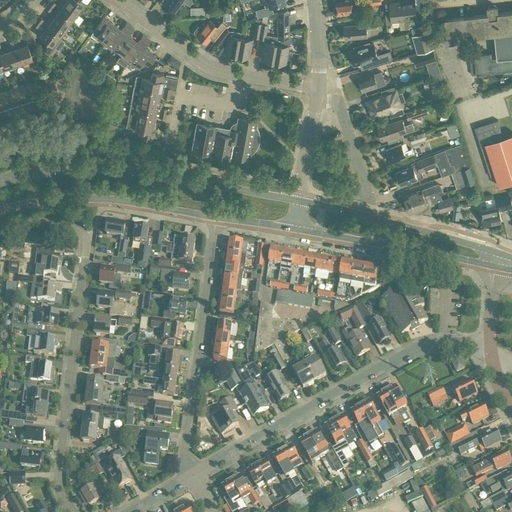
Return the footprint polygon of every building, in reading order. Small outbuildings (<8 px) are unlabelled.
[(51,0),(49,0),(47,3),(72,22),(78,14),(61,1),(58,5),(51,0)] [(62,0),(61,1),(78,14),(85,5),(78,0),(62,0)] [(164,0),(163,2),(165,3),(164,5),(170,9),(171,8),(173,9),(180,0),(164,0)] [(268,6),(257,9),(259,16),(272,12),(270,6),(284,1),(284,0),(259,0),(260,3),(266,1),(268,6)] [(335,4),(333,6),(334,13),(336,15),(337,15),(356,13),(356,11),(360,11),(359,2),(352,2),(351,1),(349,1),(348,0),(344,0),(344,1),(335,2),(335,4)] [(414,0),(402,1),(405,29),(410,29),(409,20),(416,19),(417,21),(423,21),(422,10),(416,10),(414,0)] [(390,13),(385,14),(386,25),(392,24),(392,22),(399,21),(400,30),(405,29),(402,1),(389,3),(390,13)] [(47,3),(44,7),(52,13),(49,17),(66,30),(72,22),(47,3)] [(511,11),(497,13),(496,6),(487,7),(488,14),(445,19),(446,29),(443,29),(445,43),(454,42),(453,32),(475,30),(475,35),(490,33),(492,53),(474,55),(476,74),(511,70),(511,11)] [(286,9),(277,12),(277,36),(277,38),(288,38),(288,36),(288,19),(290,19),(289,15),(288,15),(286,9)] [(38,15),(35,20),(60,38),(66,30),(49,17),(46,21),(38,15)] [(359,24),(344,26),(345,39),(367,37),(366,28),(376,27),(375,17),(359,19),(359,24)] [(103,18),(89,36),(93,39),(95,37),(103,44),(116,27),(103,18)] [(35,20),(32,24),(40,30),(36,34),(43,39),(44,44),(41,48),(51,55),(56,49),(58,50),(58,49),(63,42),(64,42),(60,38),(35,20)] [(197,26),(193,31),(194,33),(196,35),(205,42),(212,33),(217,37),(224,28),(226,25),(222,22),(221,21),(217,26),(209,20),(207,22),(202,28),(199,26),(197,26)] [(116,27),(103,44),(111,50),(126,30),(130,25),(126,22),(120,30),(116,27)] [(255,22),(252,36),(258,37),(261,23),(255,22)] [(261,23),(258,37),(264,38),(265,34),(267,24),(261,23)] [(126,30),(111,50),(119,56),(132,39),(128,36),(134,28),(130,25),(126,30)] [(217,37),(213,41),(218,45),(229,32),(224,28),(217,37)] [(227,35),(224,53),(236,55),(239,37),(240,32),(230,30),(229,32),(229,35),(227,35)] [(428,32),(419,35),(420,40),(424,50),(424,51),(433,48),(428,32)] [(17,34),(13,35),(22,65),(32,61),(33,65),(41,62),(38,52),(30,55),(26,41),(21,43),(17,34)] [(119,56),(116,60),(116,61),(117,60),(124,66),(124,67),(128,62),(146,37),(142,34),(136,42),(132,39),(119,56)] [(264,41),(260,59),(273,61),(277,38),(277,36),(265,34),(264,38),(264,41)] [(11,46),(6,48),(13,68),(22,65),(13,35),(8,37),(11,46)] [(277,38),(273,61),(285,63),(286,57),(290,58),(291,51),(287,51),(290,36),(288,36),(288,38),(277,38)] [(146,37),(128,62),(136,69),(142,61),(148,66),(155,57),(144,48),(150,40),(146,37)] [(239,37),(236,55),(248,57),(252,39),(239,37)] [(369,42),(356,46),(357,48),(351,50),(351,52),(349,53),(352,62),(354,62),(355,63),(360,62),(362,68),(392,59),(389,52),(377,55),(374,43),(370,44),(369,42)] [(0,46),(0,62),(3,71),(13,68),(6,48),(1,49),(0,46)] [(436,59),(426,63),(430,75),(432,75),(440,72),(436,59)] [(402,66),(394,69),(398,80),(406,77),(402,66)] [(373,74),(359,79),(360,80),(363,91),(378,86),(385,84),(381,71),(379,72),(373,74)] [(135,76),(133,87),(160,92),(163,92),(174,95),(177,79),(177,77),(166,75),(165,77),(163,77),(163,75),(151,72),(150,79),(135,76)] [(427,79),(408,86),(412,96),(431,90),(427,79)] [(383,95),(367,101),(373,117),(389,111),(402,106),(400,103),(397,94),(394,87),(395,87),(395,86),(381,91),(383,95)] [(160,92),(133,87),(131,97),(158,102),(158,101),(160,92)] [(131,97),(129,107),(166,114),(167,109),(161,107),(162,102),(158,101),(158,102),(131,97)] [(36,100),(30,102),(34,113),(40,111),(36,100)] [(34,113),(30,102),(24,104),(28,115),(34,113)] [(28,115),(24,104),(19,106),(22,117),(28,115)] [(22,117),(19,106),(13,108),(17,119),(22,117)] [(426,106),(405,113),(408,120),(428,113),(426,106)] [(129,107),(128,117),(154,122),(155,117),(165,118),(166,114),(129,107)] [(17,119),(13,108),(7,110),(11,121),(17,119)] [(11,121),(7,110),(2,111),(5,123),(11,121)] [(128,117),(126,127),(139,130),(138,138),(152,141),(154,132),(152,132),(154,122),(128,117)] [(259,144),(259,141),(260,138),(260,135),(259,132),(258,129),(256,126),(257,120),(237,117),(235,130),(230,156),(231,156),(250,159),(252,153),(254,151),(256,149),(257,146),(259,144)] [(401,119),(377,128),(382,140),(387,138),(389,143),(404,137),(402,133),(414,129),(411,122),(404,125),(401,119)] [(511,133),(503,137),(498,120),(474,127),(491,177),(496,175),(500,186),(504,184),(511,181),(511,133)] [(211,155),(216,126),(196,123),(191,151),(210,155),(211,155)] [(230,156),(235,130),(230,129),(216,126),(211,155),(210,155),(210,156),(230,160),(231,156),(230,156)] [(423,132),(409,136),(411,143),(425,139),(423,132)] [(401,144),(385,150),(390,162),(399,159),(399,160),(411,155),(414,154),(412,148),(409,149),(404,151),(401,144)] [(471,167),(463,144),(446,149),(411,163),(413,166),(396,172),(401,186),(424,177),(422,171),(438,165),(442,176),(452,172),(453,173),(471,167)] [(471,167),(461,170),(463,177),(466,185),(476,182),(471,167)] [(426,188),(404,197),(407,205),(430,195),(429,194),(436,191),(437,194),(439,194),(443,192),(440,184),(438,183),(426,188)] [(430,195),(407,205),(410,213),(433,204),(433,203),(437,201),(440,212),(453,208),(452,205),(450,196),(441,199),(439,194),(437,194),(436,191),(429,194),(430,195)] [(498,206),(480,210),(484,226),(501,222),(499,211),(511,207),(511,204),(509,194),(496,197),(498,206)] [(108,223),(106,235),(123,238),(125,226),(108,223)] [(136,228),(134,242),(146,245),(149,230),(136,228)] [(151,246),(151,247),(167,249),(173,249),(179,250),(194,252),(195,240),(174,237),(174,244),(167,244),(162,243),(163,235),(153,233),(152,240),(151,246)] [(121,242),(119,254),(126,255),(128,243),(121,242)] [(226,246),(225,254),(246,257),(248,245),(229,242),(229,247),(226,246)] [(257,245),(256,258),(263,259),(265,246),(257,245)] [(271,250),(269,263),(281,266),(284,249),(276,248),(276,251),(271,250)] [(141,249),(138,264),(148,266),(150,250),(141,249)] [(173,255),(172,261),(172,262),(178,262),(179,263),(192,264),(194,252),(179,250),(173,249),(173,255)] [(281,266),(280,270),(288,271),(289,273),(292,273),(295,254),(291,253),(291,251),(284,249),(281,266)] [(37,250),(33,279),(44,280),(44,275),(57,276),(60,256),(54,255),(54,252),(37,250)] [(225,254),(224,262),(226,262),(226,266),(245,269),(246,257),(225,254)] [(295,254),(293,268),(304,270),(307,256),(295,254)] [(307,256),(304,270),(311,271),(310,275),(316,276),(316,272),(319,259),(307,256)] [(319,259),(316,272),(328,274),(331,258),(323,257),(323,259),(319,259)] [(256,258),(255,266),(262,267),(263,259),(256,258)] [(331,258),(328,274),(335,275),(334,281),(339,283),(342,265),(343,263),(338,262),(338,259),(331,258)] [(160,260),(159,267),(171,269),(172,261),(160,260)] [(9,263),(8,272),(19,273),(20,264),(9,263)] [(339,283),(339,284),(351,286),(354,267),(342,265),(339,283)] [(102,270),(100,284),(110,285),(109,291),(119,292),(121,277),(115,276),(115,274),(131,276),(132,268),(116,266),(115,272),(115,271),(102,270)] [(222,277),(224,278),(243,281),(245,269),(226,266),(225,270),(223,270),(222,277)] [(354,267),(351,286),(363,288),(366,269),(354,267)] [(175,277),(176,270),(154,268),(153,275),(163,276),(162,283),(174,284),(173,291),(188,293),(189,291),(191,291),(192,285),(189,284),(190,279),(175,277)] [(366,269),(363,288),(374,290),(376,290),(389,283),(378,272),(366,269)] [(223,290),(237,292),(242,292),(243,281),(224,278),(223,290)] [(33,279),(30,299),(54,302),(55,295),(61,295),(62,288),(43,286),(44,280),(33,279)] [(272,280),(266,279),(266,287),(270,287),(277,288),(277,284),(271,282),(272,280)] [(220,294),(218,301),(235,303),(237,292),(223,290),(222,294),(220,294)] [(391,294),(381,299),(402,335),(411,330),(412,332),(420,327),(419,325),(428,320),(421,308),(424,306),(421,301),(418,303),(414,295),(405,300),(399,291),(391,295),(391,294)] [(116,292),(115,299),(130,301),(131,294),(116,292)] [(278,292),(276,303),(311,310),(314,299),(278,292)] [(99,294),(97,309),(110,310),(109,316),(123,318),(125,306),(113,304),(114,296),(99,294)] [(7,308),(6,314),(13,315),(12,328),(26,330),(27,325),(17,324),(19,302),(15,301),(14,309),(7,308)] [(164,313),(163,319),(175,321),(176,315),(185,316),(187,303),(172,301),(170,313),(164,313)] [(218,301),(217,309),(220,309),(219,314),(233,316),(235,303),(218,301)] [(261,302),(255,353),(259,354),(299,332),(304,329),(299,321),(295,323),(271,320),(273,309),(261,302)] [(362,305),(357,308),(366,327),(369,326),(380,345),(391,338),(380,319),(374,323),(367,310),(365,311),(362,305)] [(29,325),(28,331),(50,333),(50,329),(56,329),(58,315),(46,314),(47,307),(36,306),(34,326),(29,325)] [(359,315),(352,318),(358,331),(365,327),(359,315)] [(119,319),(118,326),(131,327),(131,320),(119,319)] [(153,319),(151,328),(157,329),(164,330),(162,341),(162,347),(174,348),(175,343),(181,344),(184,328),(169,326),(169,321),(159,320),(153,319)] [(96,321),(94,334),(109,336),(110,330),(115,331),(116,324),(111,324),(111,322),(96,321)] [(218,324),(217,336),(230,338),(232,326),(218,324)] [(351,327),(343,332),(347,340),(357,358),(370,351),(360,332),(355,335),(351,327)] [(307,329),(301,332),(307,344),(313,340),(307,329)] [(333,330),(327,333),(331,339),(337,335),(333,330)] [(27,331),(26,338),(35,339),(34,353),(53,356),(54,348),(57,349),(58,341),(55,341),(49,340),(41,339),(42,333),(27,331)] [(248,347),(247,352),(254,353),(256,341),(254,341),(254,335),(250,334),(249,341),(248,347)] [(213,340),(212,348),(229,350),(230,343),(233,343),(234,338),(230,338),(217,336),(216,340),(213,340)] [(93,345),(92,357),(114,360),(116,348),(123,349),(123,343),(106,341),(105,347),(93,345)] [(284,341),(275,347),(284,364),(290,361),(285,351),(288,349),(284,341)] [(326,342),(320,345),(334,371),(346,364),(338,349),(332,352),(326,342)] [(149,348),(148,357),(161,358),(160,360),(167,361),(166,368),(178,370),(180,356),(168,355),(162,354),(162,349),(149,348)] [(212,348),(211,355),(214,356),(213,360),(227,362),(229,350),(212,348)] [(279,356),(272,360),(280,372),(286,369),(279,356)] [(89,359),(88,367),(90,367),(90,369),(103,370),(106,371),(108,371),(107,377),(119,379),(120,372),(113,371),(114,360),(92,357),(91,359),(89,359)] [(26,358),(25,364),(32,365),(30,380),(38,381),(38,382),(45,382),(44,385),(52,386),(54,370),(52,370),(52,367),(40,366),(41,359),(26,358)] [(309,358),(303,361),(315,382),(326,376),(316,358),(311,361),(309,358)] [(459,359),(452,363),(457,373),(465,369),(459,359)] [(298,369),(293,371),(303,389),(315,382),(303,361),(296,365),(298,369)] [(253,365),(236,370),(244,384),(261,413),(268,409),(267,407),(269,406),(269,405),(263,395),(264,392),(263,389),(258,391),(255,386),(254,386),(248,377),(252,375),(254,379),(260,376),(253,365)] [(154,367),(154,373),(161,374),(160,381),(176,383),(178,370),(166,368),(154,367)] [(267,370),(262,373),(265,379),(270,376),(267,370)] [(233,371),(223,377),(231,391),(236,389),(253,418),(261,413),(244,384),(241,386),(233,371)] [(278,373),(266,380),(279,403),(291,396),(278,373)] [(143,378),(142,385),(163,388),(162,395),(174,397),(174,396),(177,397),(178,390),(175,389),(176,383),(160,381),(153,380),(143,378)] [(89,380),(87,393),(106,396),(106,389),(103,389),(103,382),(89,380)] [(454,392),(452,392),(455,397),(457,396),(460,403),(477,395),(470,380),(453,389),(454,392)] [(387,391),(386,392),(400,417),(405,425),(410,421),(406,413),(407,413),(405,408),(406,407),(395,387),(394,387),(393,386),(391,386),(387,388),(386,390),(387,391)] [(25,387),(23,404),(30,405),(47,407),(49,395),(42,394),(36,393),(37,388),(25,387)] [(442,388),(428,395),(434,408),(448,401),(442,388)] [(141,392),(140,398),(146,398),(154,399),(155,392),(143,391),(141,392)] [(386,392),(377,397),(386,412),(389,417),(391,416),(393,421),(395,420),(400,417),(386,392)] [(84,398),(83,405),(86,406),(91,407),(100,407),(101,401),(108,402),(109,396),(106,396),(87,393),(87,398),(84,398)] [(127,396),(126,404),(145,406),(146,398),(140,398),(127,396)] [(225,413),(212,420),(221,435),(238,425),(232,414),(237,411),(230,399),(220,405),(225,413)] [(369,402),(360,407),(379,439),(384,436),(377,425),(381,423),(369,402)] [(148,403),(147,409),(156,411),(155,418),(158,419),(157,422),(170,424),(170,420),(171,420),(173,407),(157,404),(157,405),(148,403)] [(18,414),(16,423),(24,423),(27,424),(28,418),(31,418),(45,420),(47,407),(30,405),(23,404),(22,415),(18,414)] [(473,408),(459,416),(462,422),(470,419),(473,425),(488,418),(482,405),(474,410),(473,408)] [(104,408),(103,413),(115,415),(118,415),(126,416),(126,410),(116,409),(104,407),(104,408)] [(360,407),(352,412),(370,444),(379,439),(369,423),(360,407)] [(84,416),(83,429),(97,431),(103,431),(104,421),(117,422),(118,415),(115,415),(103,413),(102,419),(84,416)] [(343,417),(334,422),(347,444),(349,447),(354,444),(352,442),(356,440),(343,417)] [(334,422),(325,427),(338,449),(342,446),(346,453),(351,451),(347,444),(334,422)] [(433,426),(424,431),(430,442),(438,437),(433,426)] [(124,433),(124,435),(138,437),(138,435),(148,436),(144,463),(158,465),(160,450),(167,451),(169,439),(161,438),(162,430),(125,427),(124,433)] [(27,428),(26,442),(42,444),(43,444),(45,430),(44,430),(44,431),(28,429),(28,428),(27,428)] [(460,428),(446,435),(450,444),(465,437),(460,428)] [(124,433),(103,431),(97,431),(83,429),(81,441),(95,443),(96,435),(104,436),(104,437),(110,438),(113,443),(115,441),(121,438),(123,437),(124,435),(124,433)] [(423,431),(416,435),(421,445),(416,448),(423,460),(435,453),(423,431)] [(455,444),(445,449),(447,454),(448,456),(453,453),(452,452),(457,449),(461,456),(479,447),(481,452),(486,450),(501,442),(495,431),(487,435),(486,434),(479,437),(477,433),(455,444)] [(317,432),(308,437),(321,459),(329,454),(327,450),(317,432)] [(308,437),(299,442),(312,463),(321,459),(308,437)] [(412,438),(405,442),(410,451),(417,447),(412,438)] [(123,456),(115,441),(113,443),(110,444),(113,448),(118,459),(123,456)] [(0,443),(0,451),(4,452),(4,450),(21,453),(22,447),(0,443)] [(353,446),(357,453),(362,449),(359,443),(353,446)] [(283,451),(282,452),(293,470),(301,466),(291,447),(289,448),(289,446),(287,446),(283,448),(283,450),(283,451)] [(404,472),(410,469),(409,469),(411,468),(411,467),(407,459),(400,447),(392,451),(402,469),(401,469),(403,472),(404,472)] [(341,449),(335,453),(334,453),(342,467),(345,471),(345,470),(351,467),(341,449)] [(366,449),(360,453),(367,464),(368,464),(370,468),(375,465),(366,449)] [(293,470),(282,452),(281,453),(280,451),(278,451),(274,453),(274,455),(275,456),(273,457),(286,478),(295,473),(293,470)] [(444,451),(434,456),(436,460),(446,455),(444,451)] [(44,456),(42,455),(42,454),(23,452),(21,466),(40,469),(41,462),(43,463),(44,456)] [(483,464),(470,470),(475,479),(496,469),(497,471),(511,463),(506,452),(491,459),(489,455),(481,459),(483,464)] [(342,467),(334,453),(328,457),(338,475),(345,471),(342,467)] [(115,455),(110,458),(112,463),(125,485),(132,481),(119,459),(118,459),(115,455)] [(258,466),(257,467),(265,482),(267,486),(274,482),(272,478),(274,477),(265,462),(264,463),(262,461),(257,464),(258,466)] [(417,463),(411,467),(414,472),(425,466),(422,461),(417,463)] [(96,463),(85,469),(88,476),(93,473),(96,478),(103,474),(96,463)] [(112,463),(105,466),(118,489),(125,485),(112,463)] [(257,467),(248,472),(257,487),(265,482),(257,467)] [(308,467),(301,471),(308,483),(308,482),(315,479),(308,467)] [(463,468),(454,473),(457,477),(465,473),(463,468)] [(409,471),(374,490),(378,497),(413,478),(409,471)] [(487,481),(486,481),(487,483),(489,487),(492,493),(501,489),(499,485),(503,483),(505,487),(507,491),(511,488),(511,474),(509,476),(506,472),(495,478),(494,477),(487,481)] [(25,474),(10,474),(10,486),(25,486),(25,474)] [(233,481),(231,482),(242,501),(249,498),(254,507),(260,503),(246,479),(242,481),(239,477),(238,477),(237,476),(236,475),(232,478),(232,479),(233,481)] [(484,476),(467,485),(470,490),(486,481),(487,481),(484,476)] [(82,493),(80,494),(83,499),(87,507),(100,499),(98,496),(102,494),(100,490),(105,487),(101,479),(87,487),(88,489),(82,493)] [(291,481),(284,486),(291,497),(303,489),(301,485),(295,488),(291,481)] [(231,482),(222,487),(228,497),(224,500),(230,511),(236,511),(238,511),(248,511),(247,509),(242,511),(241,511),(237,504),(242,501),(231,482)] [(413,482),(408,485),(416,502),(422,499),(413,482)] [(284,487),(277,491),(283,502),(290,497),(284,487)] [(503,492),(490,500),(493,506),(507,499),(503,492)] [(300,493),(287,501),(291,509),(292,508),(305,501),(300,493)] [(23,511),(14,496),(6,500),(13,511),(23,511)] [(266,496),(259,500),(266,511),(273,507),(266,496)] [(274,496),(269,499),(273,507),(278,504),(274,496)] [(432,498),(426,501),(431,511),(437,508),(432,498)] [(422,499),(412,505),(415,511),(425,511),(428,511),(422,499)] [(507,499),(493,506),(496,511),(507,506),(510,511),(511,509),(511,502),(510,504),(507,499)] [(283,502),(272,508),(273,511),(278,511),(290,506),(286,500),(283,502)] [(40,511),(48,511),(43,502),(37,506),(40,511)]
